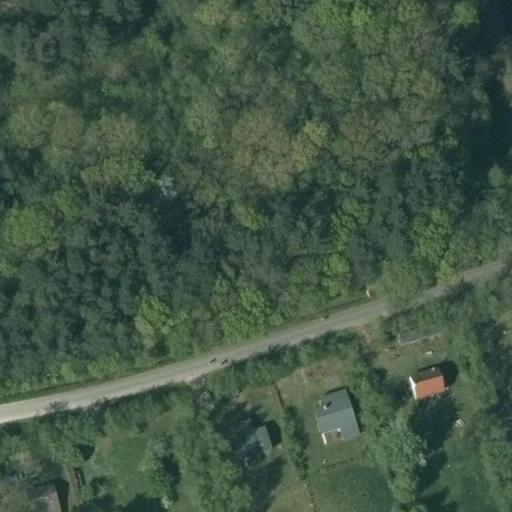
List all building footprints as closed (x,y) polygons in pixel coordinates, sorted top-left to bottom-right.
[(402,333),(408,348),(448,334),(443,318),(402,333)] [(437,373),(408,381),(414,401),(443,393),(442,392),(447,391),(445,383),(440,385),(437,373)] [(343,395),(320,402),(323,411),(313,414),(320,436),(339,430),(343,442),(357,438),(343,395)] [(252,435),(248,423),(230,429),(241,461),(270,452),(263,431),(252,435)] [(75,463),(89,457),(81,438),(67,444),(75,463)] [(30,462),(47,456),(44,445),(26,451),(30,462)] [(57,511),(50,488),(25,496),(30,511),(57,511)]
